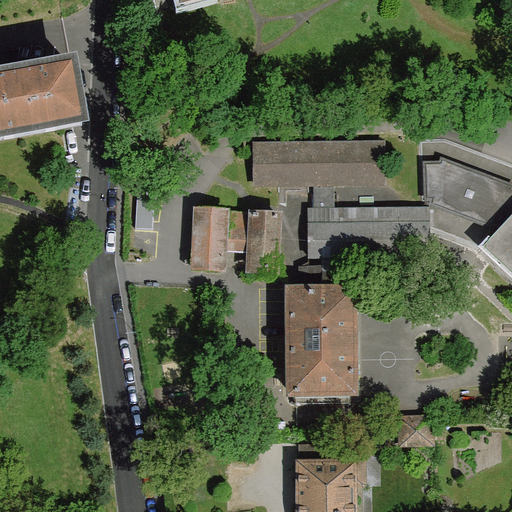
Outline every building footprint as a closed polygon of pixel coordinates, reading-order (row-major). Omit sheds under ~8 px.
[(15,77),(0,79),(0,134),(45,127),(83,120),(73,66),(32,73),(29,68),(15,71),(15,77)] [(0,79),(15,77),(15,71),(14,68),(0,69),(0,79)] [(391,143),(256,147),(256,185),(312,184),(335,185),(385,184),(391,143)] [(495,221),(503,229),(511,218),(511,193),(511,192),(511,189),(511,187),(443,160),(442,165),(428,199),(435,199),(433,205),(492,227),(495,221)] [(400,219),(399,211),(334,212),(335,185),(312,184),(310,210),(310,220),(400,219)] [(400,219),(310,220),(310,258),(430,256),(430,211),(399,211),(400,219)] [(196,265),(224,267),(224,254),(227,214),(199,213),(196,265)] [(224,254),(251,255),(254,215),(227,214),(224,254)] [(254,215),(251,255),(251,268),(277,270),(279,216),(254,215)] [(511,265),(511,218),(503,229),(490,242),(505,261),(511,265)] [(355,293),(291,294),(292,394),(297,394),(297,405),(334,405),(334,394),(355,393),(355,293)] [(444,418),(433,419),(434,441),(445,441),(444,418)] [(433,419),(401,419),(402,446),(434,445),(434,441),(433,419)] [(316,463),(340,464),(340,449),(316,449),(316,463)] [(316,463),(299,463),(299,511),(355,511),(355,464),(340,464),(316,463)]
